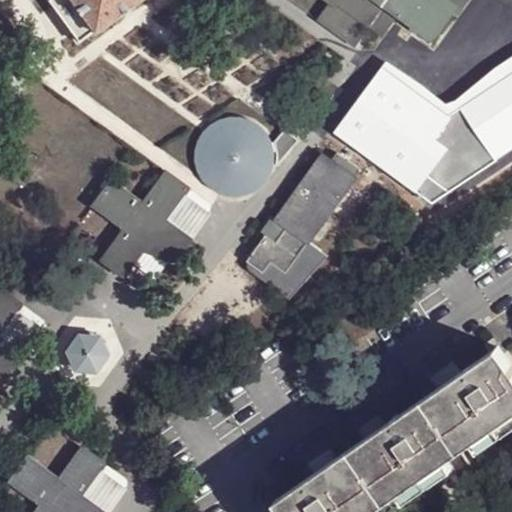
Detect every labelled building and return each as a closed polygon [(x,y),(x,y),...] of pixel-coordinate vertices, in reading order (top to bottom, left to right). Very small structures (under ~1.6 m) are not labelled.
[(53,0),(82,37),(98,25),(79,0),(53,0)] [(79,0),(98,25),(100,27),(136,0),(79,0)] [(358,43),(373,23),(338,0),(335,0),(323,18),(358,43)] [(382,0),(338,0),(373,23),(382,9),(387,2),(382,0)] [(382,0),(387,2),(436,37),(462,0),(382,0)] [(394,19),(382,9),(373,23),(385,32),(394,19)] [(218,205),(280,175),(248,109),(186,139),(218,205)] [(325,154),(279,217),(289,224),(309,240),(356,177),(325,154)] [(187,183),(166,168),(142,198),(111,177),(93,200),(125,223),(102,254),(122,269),(147,238),(167,248),(166,249),(168,253),(171,255),(175,253),(189,234),(164,214),(187,183)] [(309,240),(289,224),(275,243),(266,235),(246,261),(262,273),(271,261),(285,273),(309,240)] [(26,304),(5,289),(0,295),(0,366),(6,369),(6,370),(7,374),(10,376),(14,374),(28,357),(4,336),(26,304)] [(58,362),(91,378),(108,343),(75,327),(58,362)] [(277,500),(285,511),(374,511),(511,418),(511,363),(501,347),(465,372),(443,387),(390,422),(368,437),(340,457),(318,472),(277,500)] [(109,465),(89,450),(64,483),(33,460),(16,483),(47,506),(43,511),(104,511),(87,497),(109,465)]
